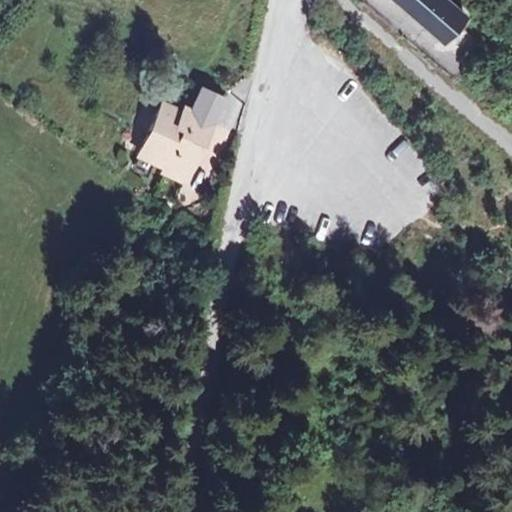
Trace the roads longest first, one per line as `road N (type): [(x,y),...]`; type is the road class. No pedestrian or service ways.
road 1 (track): [(178,511),(191,364),(234,207)]
road 2 (residential): [(278,0),(234,207)]
